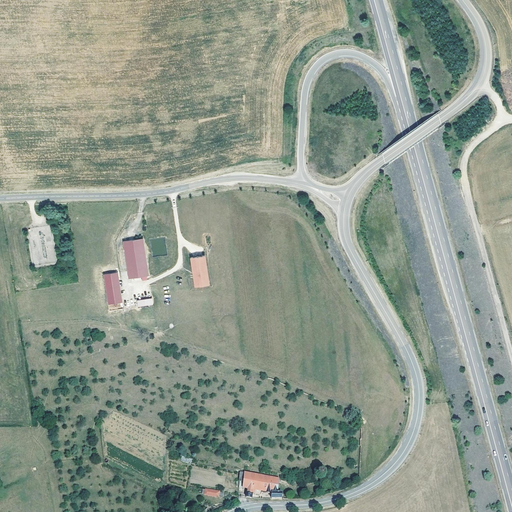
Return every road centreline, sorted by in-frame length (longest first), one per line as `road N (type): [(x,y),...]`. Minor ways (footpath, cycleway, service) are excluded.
road 1 (tertiary): [(344,211),(350,251),(413,366),(413,436),(392,468),(349,496),(241,511)]
road 2 (primary): [(511,506),(406,119)]
road 3 (unclassified): [(0,198),(138,194),(238,177),(302,184)]
road 4 (tertiary): [(461,0),(486,49),(478,85),(350,190)]
road 5 (primary): [(302,184),(304,93),(324,58),(341,52),(367,59),(382,71),(406,119)]
road 6 (primary): [(406,119),(375,0)]
